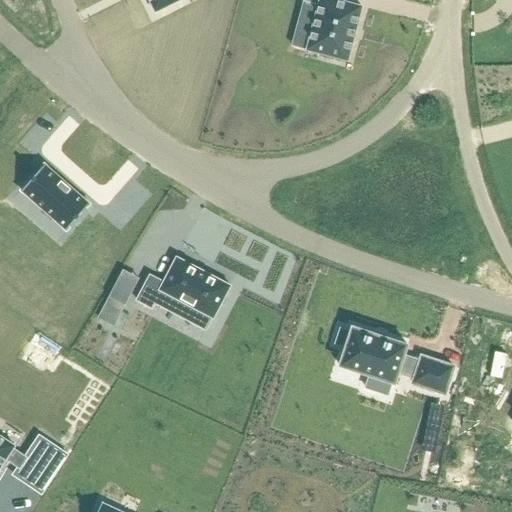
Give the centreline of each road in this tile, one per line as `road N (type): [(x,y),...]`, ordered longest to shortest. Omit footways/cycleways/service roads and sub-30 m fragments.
road 1 (unclassified): [(181,164),(315,243),(511,305)]
road 2 (unclassified): [(453,57),(423,72),(368,134),(319,160),(238,173),(181,164)]
road 3 (unclassified): [(453,57),(475,175),(511,261)]
